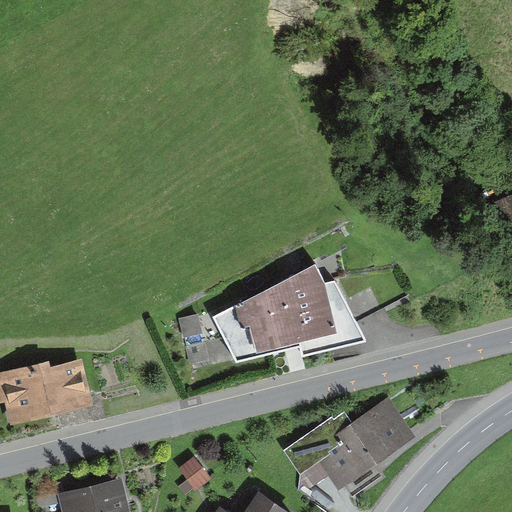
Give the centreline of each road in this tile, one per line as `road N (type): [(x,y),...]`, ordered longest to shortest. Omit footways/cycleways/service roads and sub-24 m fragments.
road 1 (unclassified): [(0,459),(511,335)]
road 2 (tertiary): [(403,511),(450,457),(511,410)]
